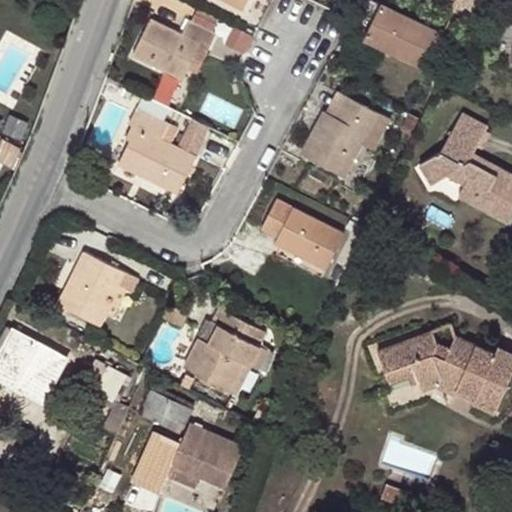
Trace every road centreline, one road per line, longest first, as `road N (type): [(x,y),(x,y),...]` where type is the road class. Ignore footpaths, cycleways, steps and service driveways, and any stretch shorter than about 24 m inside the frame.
road 1 (residential): [(34,171),(167,240),(191,243),(213,229),(317,26)]
road 2 (residential): [(100,0),(34,171)]
